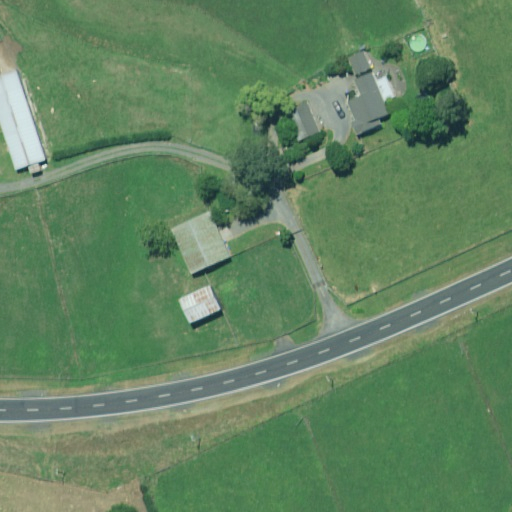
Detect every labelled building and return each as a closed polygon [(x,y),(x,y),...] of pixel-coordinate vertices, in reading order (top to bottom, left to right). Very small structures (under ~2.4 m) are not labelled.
[(403,85),(394,89),(389,76),(382,79),(370,52),(348,61),(362,95),(350,100),(358,120),(355,122),(361,136),(385,126),(383,119),(393,115),(389,104),(399,100),(407,96),(403,85)] [(0,106),(20,171),(31,167),(34,176),(47,172),(44,163),(50,161),(21,73),(0,79),(0,106)] [(323,132),(308,102),(284,113),(299,144),(323,132)] [(230,225),(221,228),(214,212),(177,228),(197,277),(235,261),(228,246),(237,242),(230,225)] [(216,284),(183,299),(195,326),(228,311),(216,284)]
